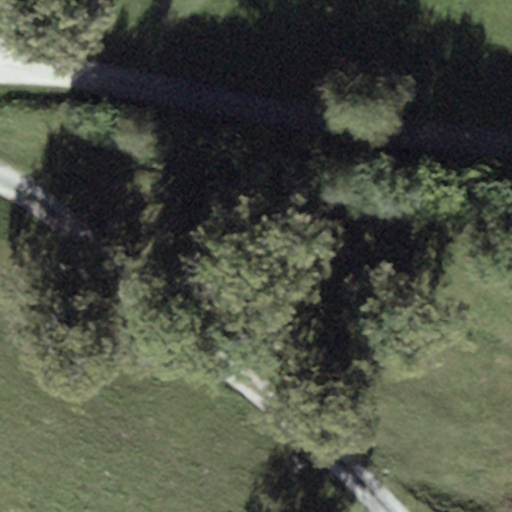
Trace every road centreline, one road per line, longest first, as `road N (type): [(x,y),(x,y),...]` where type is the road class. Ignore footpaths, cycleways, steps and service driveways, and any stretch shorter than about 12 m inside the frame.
road 1 (track): [(424,511),(45,178),(0,160)]
road 2 (track): [(511,143),(0,73)]
